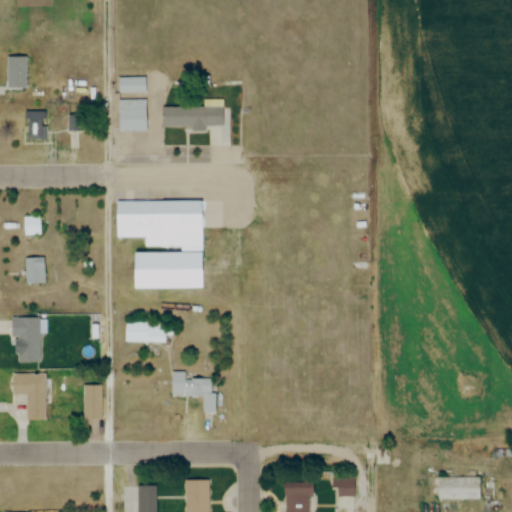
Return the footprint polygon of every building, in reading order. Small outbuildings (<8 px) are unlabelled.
[(25,57),(6,57),(6,89),(25,89),(25,57)] [(146,78),(118,78),(118,93),(146,93),(146,78)] [(117,100),(117,132),(145,132),(145,100),(117,100)] [(222,102),(203,102),(203,108),(161,107),(160,128),(221,130),(222,102)] [(47,140),(47,111),(25,111),(25,140),(47,140)] [(200,202),(115,202),(115,238),(145,238),(145,251),(131,251),(131,288),(200,288),(200,202)] [(39,235),(39,218),(23,218),(23,235),(39,235)] [(45,257),(25,257),(25,284),(45,284),(45,257)] [(17,338),(17,363),(39,363),(39,318),(11,318),(11,338),(17,338)] [(124,343),(165,343),(165,323),(124,323),(124,343)] [(215,379),(187,379),(187,372),(171,372),(171,397),(203,397),(203,414),(215,414),(215,379)] [(45,374),(11,374),(11,394),(25,394),(25,420),(45,420),(45,374)] [(102,385),(83,385),(83,419),(102,419),(102,385)] [(481,478),(437,478),(437,499),(481,499),(481,478)] [(329,479),(329,489),(337,489),(337,497),(353,497),(353,479),(329,479)] [(184,480),(184,511),(207,511),(207,480),(184,480)] [(308,511),(308,483),(282,483),(281,511),(308,511)] [(137,486),(136,511),(155,511),(156,486),(137,486)]
